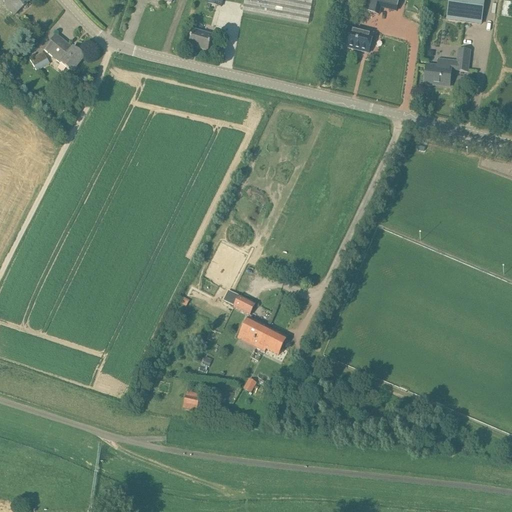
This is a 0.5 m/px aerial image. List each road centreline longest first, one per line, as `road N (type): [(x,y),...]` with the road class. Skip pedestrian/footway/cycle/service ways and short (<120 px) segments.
road 1 (tertiary): [(113,44),(511,142)]
road 2 (track): [(0,278),(113,44)]
road 3 (unknown): [(296,346),(402,115)]
